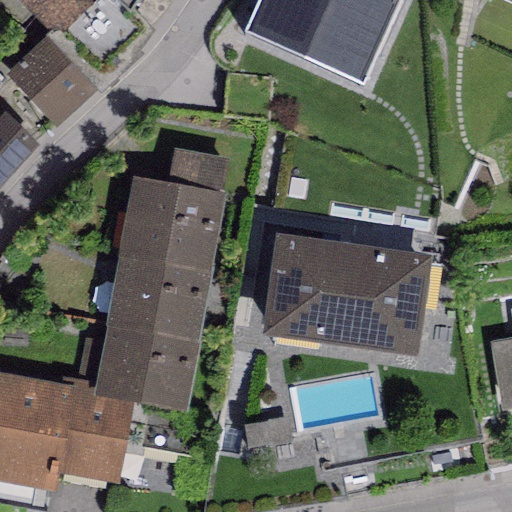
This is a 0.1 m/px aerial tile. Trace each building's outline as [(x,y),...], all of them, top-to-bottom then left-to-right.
[(8,0),(48,38),(101,90),(102,90),(149,42),(130,24),(105,0),(8,0)] [(105,0),(130,24),(147,0),(157,0),(159,1),(159,0),(105,0)] [(405,0),(265,0),(244,48),(361,103),(405,0)] [(511,0),(494,0),(494,1),(511,8),(511,0)] [(101,90),(48,38),(3,84),(55,136),(101,90)] [(0,196),(40,153),(4,120),(0,124),(0,196)] [(131,186),(116,267),(209,283),(224,202),(131,186)] [(277,245),(263,347),(417,367),(431,265),(277,245)] [(116,267),(105,336),(198,352),(209,283),(116,267)] [(186,421),(198,352),(105,336),(96,389),(93,405),(131,412),(186,421)] [(511,342),(489,346),(499,418),(511,416),(511,342)] [(71,393),(0,380),(0,494),(55,504),(59,483),(76,394),(71,393)] [(118,492),(131,412),(93,405),(96,389),(73,385),(71,393),(76,394),(59,483),(118,492)]
